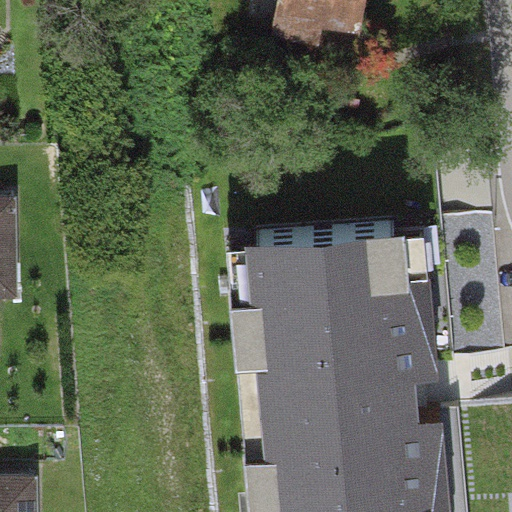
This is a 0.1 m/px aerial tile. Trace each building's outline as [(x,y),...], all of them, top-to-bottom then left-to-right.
[(7,0),(0,0),(0,42),(9,43),(7,0)] [(384,0),(278,0),(276,28),(380,39),(384,0)] [(31,194),(0,193),(0,289),(32,290),(31,194)] [(460,511),(432,212),(234,231),(261,511),(460,511)] [(50,511),(49,469),(0,471),(0,511),(50,511)]
